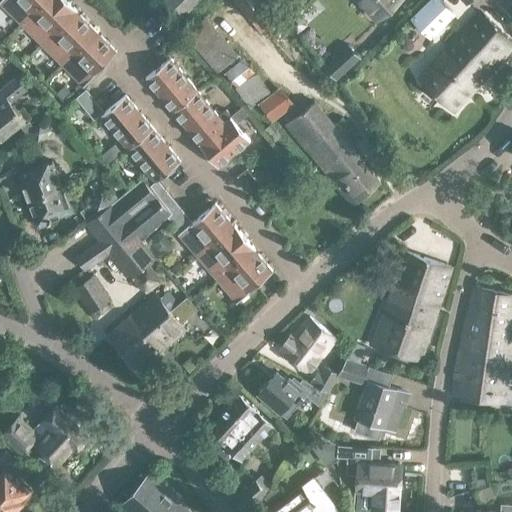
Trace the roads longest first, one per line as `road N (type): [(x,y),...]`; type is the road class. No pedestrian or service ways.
road 1 (unclassified): [(163,427),(387,214),(422,196)]
road 2 (residential): [(431,511),(440,388),(464,276),(480,241)]
road 3 (residential): [(50,346),(0,213)]
road 4 (residential): [(163,427),(50,346)]
road 5 (unclassified): [(422,196),(450,179),(511,108)]
